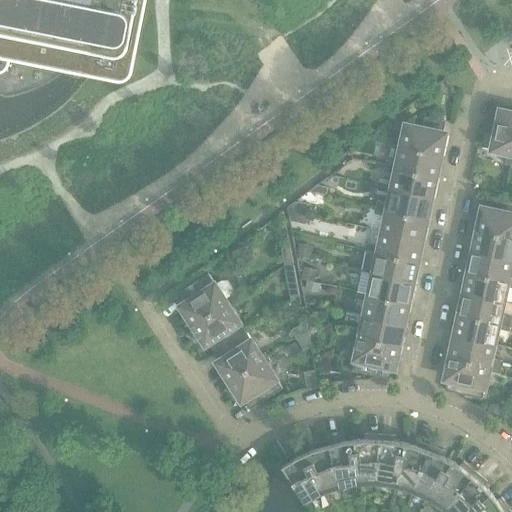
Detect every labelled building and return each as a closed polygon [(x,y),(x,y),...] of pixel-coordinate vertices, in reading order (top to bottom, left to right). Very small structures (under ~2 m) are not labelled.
[(0,0),(0,70),(2,69),(4,66),(6,63),(7,56),(68,68),(91,72),(112,76),(115,77),(119,76),(122,74),(125,71),(126,67),(139,0),(0,0)] [(511,166),(511,162),(511,112),(500,109),(500,112),(488,109),(480,146),(507,152),(505,164),(511,166)] [(440,155),(445,133),(442,132),(445,121),(424,116),(422,128),(405,124),(402,140),(390,137),(389,144),(401,147),(440,155)] [(435,176),(440,155),(401,147),(397,161),(386,158),(384,165),(435,176)] [(431,197),(434,181),(435,176),(384,165),(383,171),(395,174),(391,188),(431,197)] [(426,218),(431,197),(391,188),(388,203),(377,201),(375,207),(426,218)] [(511,201),(487,196),(484,208),(482,207),(477,229),(511,236),(511,201)] [(307,215),(310,204),(295,201),(287,207),(287,210),(307,215)] [(422,239),(425,223),(426,218),(375,207),(374,213),(385,216),(382,231),(422,239)] [(305,224),(307,215),(287,210),(289,220),(305,224)] [(511,236),(477,229),(473,250),(511,258),(511,236)] [(417,260),(422,239),(382,231),(379,246),(367,243),(366,249),(417,260)] [(284,265),(292,260),(289,244),(288,244),(281,249),(284,265)] [(310,259),(313,247),(306,244),(300,244),(297,256),(310,259)] [(413,282),(416,265),(417,260),(366,249),(361,270),(413,282)] [(511,274),(509,274),(511,259),(511,258),(473,250),(468,271),(511,280),(511,274)] [(295,276),(292,260),(284,265),(287,281),(294,276),(295,276)] [(314,282),(317,270),(310,267),(304,268),(301,279),(307,281),(314,282)] [(408,303),(413,282),(361,270),(357,292),(408,303)] [(503,301),(506,286),(511,287),(511,280),(468,271),(463,293),(503,301)] [(231,300),(228,296),(230,295),(232,289),(227,281),(221,281),(215,283),(208,273),(176,294),(183,304),(181,305),(193,324),(231,300)] [(320,284),(314,282),(307,281),(305,288),(311,292),(318,292),(320,284)] [(299,295),(297,285),(289,291),(290,301),(299,295)] [(403,324),(407,307),(408,303),(357,292),(355,298),(367,300),(364,315),(403,324)] [(500,316),(503,301),(463,293),(459,314),(510,325),(511,318),(500,316)] [(245,331),(229,306),(233,304),(231,300),(193,324),(205,343),(207,342),(213,351),(245,331)] [(312,326),(315,316),(305,314),(306,321),(307,326),(312,326)] [(509,331),(510,325),(459,314),(454,335),(494,343),(497,328),(509,331)] [(399,345),(403,324),(364,315),(361,330),(349,327),(348,334),(399,345)] [(308,331),(307,326),(306,321),(291,330),(296,339),(308,331)] [(267,356),(265,352),(260,355),(245,331),(213,351),(219,361),(217,362),(229,381),(267,356)] [(311,347),(308,331),(296,339),(304,352),(311,347)] [(394,367),(398,350),(399,345),(348,334),(346,340),(358,343),(352,370),(389,378),(392,366),(394,367)] [(491,358),(494,343),(454,335),(450,356),(501,367),(502,361),(491,358)] [(282,388),(266,363),(270,360),(267,356),(229,381),(241,400),(243,398),(250,408),(282,388)] [(482,398),(488,371),(500,373),(501,367),(450,356),(445,378),(447,378),(445,390),(482,398)] [(497,418),(504,407),(499,403),(491,404),(487,411),(497,418)] [(377,478),(380,434),(364,433),(364,438),(354,439),(358,485),(362,485),(361,478),(377,478)] [(394,487),(404,442),(395,440),(395,435),(380,434),(377,478),(392,480),(391,487),(394,487)] [(358,485),(354,439),(345,440),(343,435),(328,439),(339,481),(354,479),(355,486),(358,485)] [(339,481),(328,439),(313,443),(314,448),(305,452),(324,495),(327,493),(324,487),(339,481)] [(415,486),(430,445),(416,439),(414,444),(404,442),(394,487),(398,488),(400,481),(415,486)] [(428,500),(451,460),(443,456),(445,451),(430,445),(415,486),(428,492),(425,499),(428,500)] [(324,495),(305,452),(297,456),(294,452),(280,461),(303,497),(317,490),(321,496),(324,495)] [(448,505),(475,471),(463,461),(460,465),(451,460),(428,500),(431,502),(435,496),(448,505)] [(468,511),(490,492),(484,485),(487,481),(475,471),(448,505),(454,511),(468,511)] [(506,511),(510,510),(501,497),(497,499),(490,492),(468,511),(506,511)]
